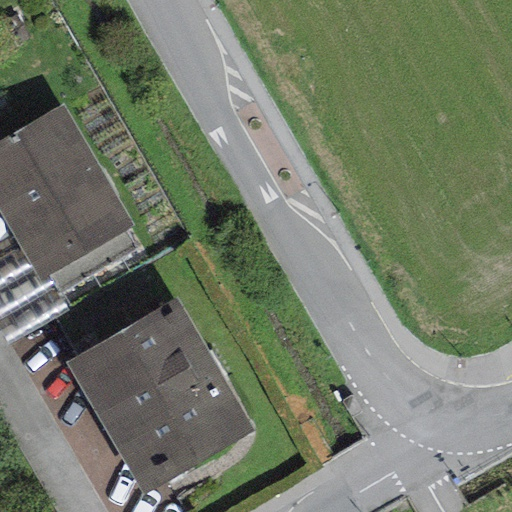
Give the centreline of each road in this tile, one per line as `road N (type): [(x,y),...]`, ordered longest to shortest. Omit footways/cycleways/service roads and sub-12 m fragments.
road 1 (unclassified): [(159,0),(365,353),(399,391),(443,412)]
road 2 (residential): [(326,511),(422,447),(443,412)]
